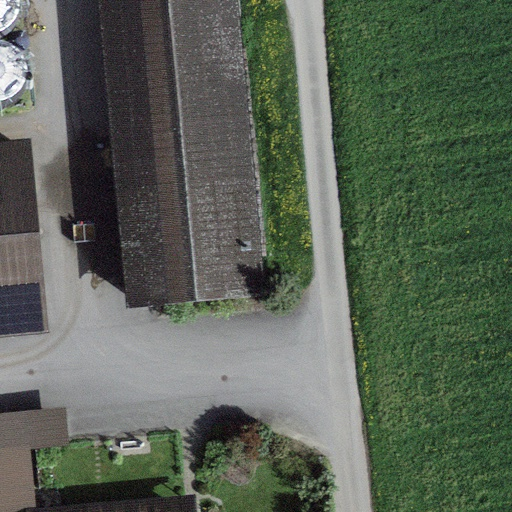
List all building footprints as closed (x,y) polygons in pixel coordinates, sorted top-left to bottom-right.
[(0,0),(0,41),(9,34),(15,23),(16,12),(13,1),(12,0),(0,0)] [(125,0),(154,305),(253,296),(225,0),(125,0)] [(0,111),(7,109),(16,102),(22,92),(23,80),(20,69),(13,60),(3,54),(0,53),(0,111)] [(0,336),(49,332),(32,150),(0,153),(0,336)] [(0,511),(18,511),(11,429),(0,430),(0,511)]
